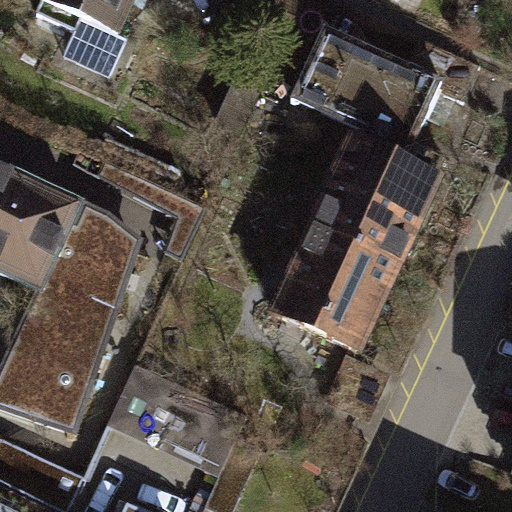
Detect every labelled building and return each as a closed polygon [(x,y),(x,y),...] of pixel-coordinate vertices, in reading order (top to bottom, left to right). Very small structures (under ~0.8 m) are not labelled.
[(47,0),(38,24),(121,60),(147,0),(47,0)] [(298,5),(287,0),(237,0),(231,15),(283,38),(298,5)] [(354,147),(404,169),(413,150),(439,92),(470,105),(484,73),(421,45),(406,77),(333,45),(298,123),(354,147)] [(244,72),(214,140),(238,150),(267,83),(244,72)] [(354,147),(314,238),(412,281),(461,171),(413,150),(404,169),(354,147)] [(0,279),(35,295),(70,218),(78,202),(0,167),(0,279)] [(199,207),(135,182),(128,196),(191,227),(199,207)] [(69,430),(129,242),(70,218),(35,295),(0,368),(0,384),(30,400),(25,417),(69,430)] [(314,238),(273,328),(351,362),(328,412),(375,433),(397,383),(372,372),(412,281),(314,238)] [(106,429),(211,475),(227,436),(238,413),(133,367),(106,429)] [(226,511),(253,447),(227,436),(211,475),(197,509),(202,511),(226,511)] [(0,511),(62,511),(77,482),(0,445),(0,511)]
